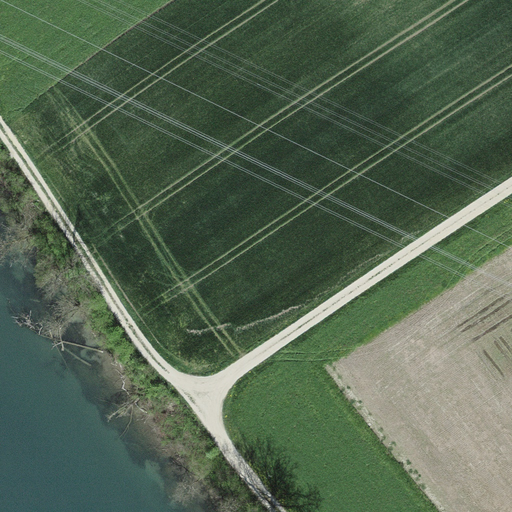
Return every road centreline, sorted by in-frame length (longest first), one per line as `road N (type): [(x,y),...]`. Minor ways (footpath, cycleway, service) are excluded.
road 1 (track): [(0,138),(123,326),(201,396),(225,454),(274,511)]
road 2 (track): [(201,396),(511,188)]
